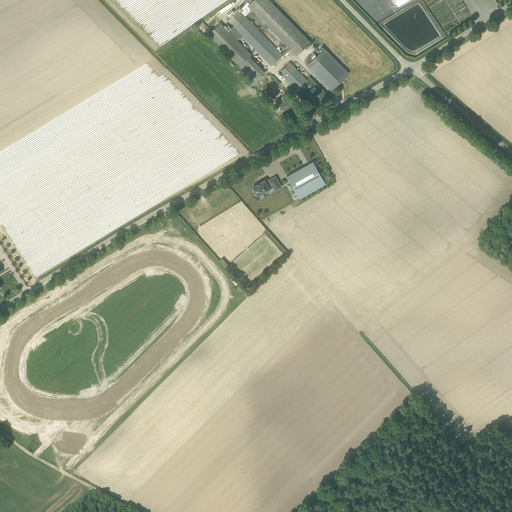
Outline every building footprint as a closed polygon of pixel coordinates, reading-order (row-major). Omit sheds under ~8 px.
[(297,55),(310,42),(268,0),(253,0),(248,5),(297,55)] [(282,55),(244,15),(237,8),(233,11),(232,10),(227,14),(230,17),(227,20),(233,26),(228,31),(220,22),(208,33),(240,65),(251,54),(237,40),(242,36),(271,66),(282,55)] [(324,48),(317,55),(314,52),(310,56),(313,59),(306,65),(331,90),(348,73),(324,48)] [(256,81),(265,72),(254,61),(244,70),(256,81)] [(289,62),(279,72),(296,90),(306,79),(289,62)] [(294,101),(289,96),(288,97),(285,93),(281,98),(284,101),(280,105),(286,111),(290,107),(289,106),(294,101)] [(312,159),(285,174),(298,196),(325,181),(312,159)] [(269,188),(273,187),(279,183),(281,186),(280,187),(281,187),(275,176),(269,180),(270,181),(266,183),(265,180),(252,186),(257,195),(258,195),(262,193),(262,194),(267,191),(266,190),(269,189),(270,189),(269,188)] [(221,261),(226,266),(234,257),(230,253),(221,261)]
